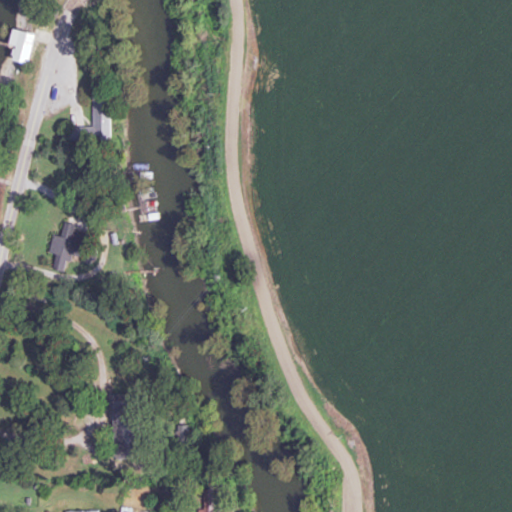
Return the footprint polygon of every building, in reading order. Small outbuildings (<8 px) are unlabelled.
[(27,63),(39,37),(18,27),(11,42),(19,46),(14,57),(27,63)] [(109,125),(109,100),(97,100),(97,125),(109,125)] [(50,251),(57,253),(54,268),(68,272),(80,225),(66,221),(63,235),(55,234),(50,251)] [(115,457),(142,457),(143,394),(116,394),(115,457)] [(217,511),(217,489),(206,489),(206,511),(217,511)]
